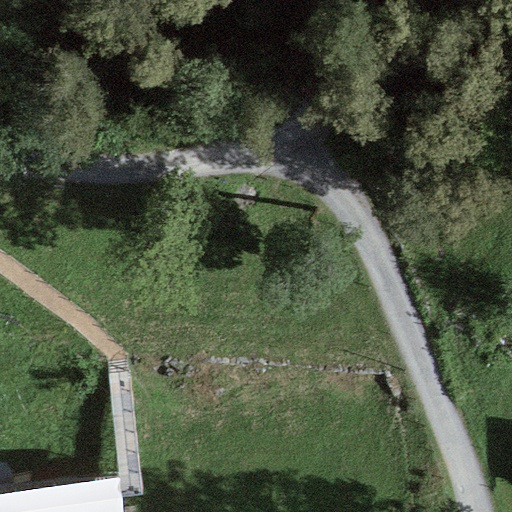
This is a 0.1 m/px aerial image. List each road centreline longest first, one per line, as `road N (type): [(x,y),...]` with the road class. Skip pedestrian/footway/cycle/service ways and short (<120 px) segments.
road 1 (track): [(471,511),(389,279),(337,186),(275,127)]
road 2 (track): [(0,151),(97,161),(205,157),(275,127)]
road 3 (track): [(275,127),(453,27),(511,6)]
